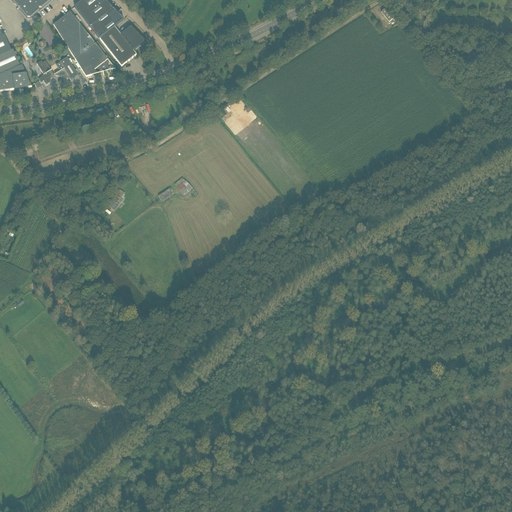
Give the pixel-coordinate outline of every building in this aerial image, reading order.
[(11,0),(27,19),(30,19),(39,11),(39,9),(41,9),(50,2),(50,0),(11,0)] [(114,28),(124,20),(103,0),(84,0),(74,8),(99,39),(121,67),(136,56),(133,52),(145,42),(131,27),(120,35),(114,28)] [(395,18),(388,8),(381,13),(389,23),(395,18)] [(95,44),(73,16),(70,12),(53,25),(75,60),(95,44)] [(11,52),(4,36),(2,37),(0,31),(0,92),(12,91),(13,93),(30,91),(30,88),(32,88),(29,82),(28,72),(25,73),(22,66),(20,67),(13,51),(11,52)] [(109,61),(95,44),(75,60),(86,77),(92,75),(91,73),(95,70),(105,71),(104,70),(105,68),(108,71),(109,61)] [(479,57),(476,51),(459,59),(466,73),(483,65),(479,58),(480,58),(479,57)] [(67,58),(61,62),(56,65),(60,72),(54,75),(54,76),(55,75),(56,76),(60,77),(61,78),(62,77),(63,78),(64,79),(65,78),(69,79),(70,78),(71,80),(78,76),(67,58)] [(48,73),(51,71),(45,62),(42,64),(41,62),(37,64),(44,75),(42,76),(42,77),(38,80),(41,84),(43,82),(46,86),(50,83),(51,78),(48,74),(48,73)] [(24,160),(20,154),(16,158),(20,163),(24,160)] [(174,184),(184,196),(192,189),(186,181),(185,181),(183,178),(174,184)] [(171,188),(158,197),(162,203),(173,196),(172,194),(174,193),(171,188)] [(114,198),(112,201),(118,207),(121,204),(124,200),(121,198),(125,194),(120,190),(113,197),(114,198)] [(107,224),(101,228),(106,235),(107,235),(108,237),(113,233),(112,232),(112,231),(107,224)] [(79,280),(87,289),(92,284),(83,273),(77,278),(78,279),(82,276),(83,276),(79,280)] [(75,285),(69,289),(75,295),(80,291),(75,285)]
